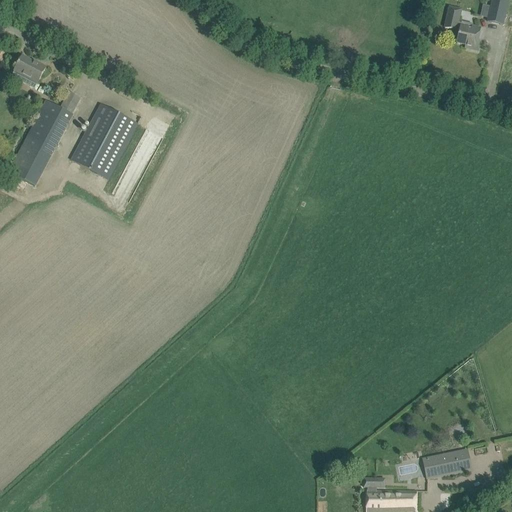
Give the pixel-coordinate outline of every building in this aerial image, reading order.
[(503,26),(508,2),(497,0),(492,0),(487,22),(503,26)] [(478,41),(481,28),(472,26),(473,24),(462,22),(461,23),(458,23),(461,11),(449,8),(445,28),(459,32),(457,44),(471,47),(471,50),(478,52),(481,42),(478,41)] [(33,63),(22,57),(11,77),(35,90),(46,68),(34,62),(33,63)] [(49,161),(73,116),(81,99),(69,92),(60,109),(46,102),(42,110),(40,109),(38,112),(40,113),(9,173),(36,188),(49,161)] [(108,181),(133,134),(138,125),(101,106),(71,161),(108,181)] [(131,204),(164,135),(147,127),(114,196),(131,204)] [(467,452),(423,461),(427,478),(471,469),(467,452)] [(415,511),(417,492),(377,491),(377,479),(364,479),(364,488),(367,488),(367,491),(366,505),(366,511),(415,511)]
